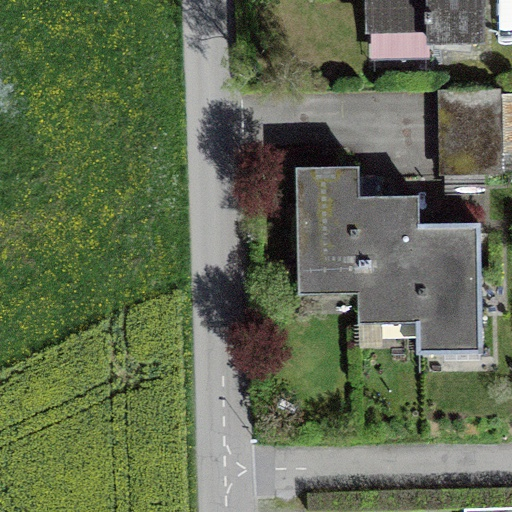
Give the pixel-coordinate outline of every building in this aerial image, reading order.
[(368,0),(369,27),(430,26),(430,42),(479,41),(478,0),(368,0)] [(445,90),(445,119),(501,119),(500,89),(445,90)] [(445,119),(446,146),(501,146),(501,119),(445,119)] [(501,146),(446,146),(447,175),(501,174),(501,146)] [(358,198),(358,168),(296,169),(298,280),(357,279),(358,198)] [(358,198),(357,279),(358,309),(417,308),(419,228),(418,198),(358,198)] [(419,228),(417,308),(418,338),(480,337),(478,226),(419,228)]
